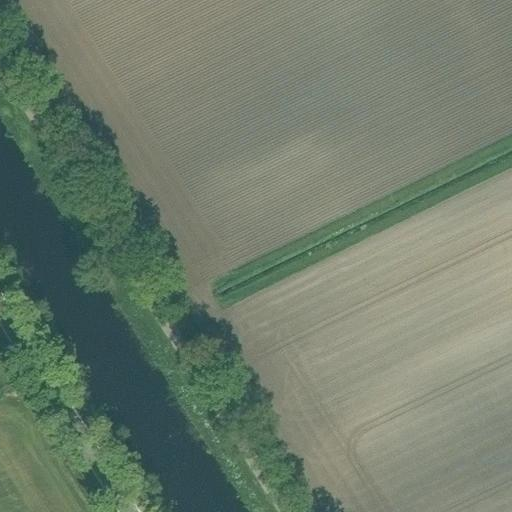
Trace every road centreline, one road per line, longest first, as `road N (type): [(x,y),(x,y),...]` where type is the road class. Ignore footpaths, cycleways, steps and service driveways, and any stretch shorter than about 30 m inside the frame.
road 1 (unclassified): [(287,511),(0,61)]
road 2 (unclassified): [(129,511),(0,307)]
